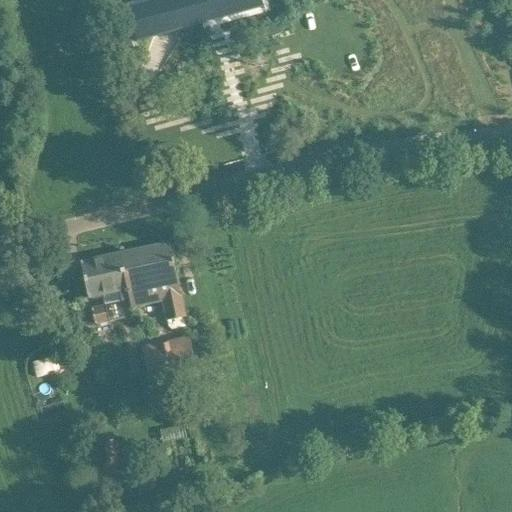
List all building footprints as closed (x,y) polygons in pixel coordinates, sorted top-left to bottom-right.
[(154,0),(144,3),(144,5),(153,36),(153,38),(207,23),(204,12),(218,8),(221,19),(264,8),(264,6),(258,7),(256,0),(154,0)] [(81,263),(85,282),(88,299),(118,293),(120,301),(129,299),(130,308),(150,304),(146,280),(176,273),(170,244),(81,263)] [(176,273),(146,280),(150,304),(164,301),(168,321),(185,317),(176,273)] [(91,308),(94,324),(109,321),(105,305),(91,308)] [(190,339),(143,349),(148,376),(149,376),(152,388),(198,378),(195,366),(196,366),(190,339)] [(113,441),(90,447),(98,477),(100,487),(123,481),(121,471),(113,441)]
